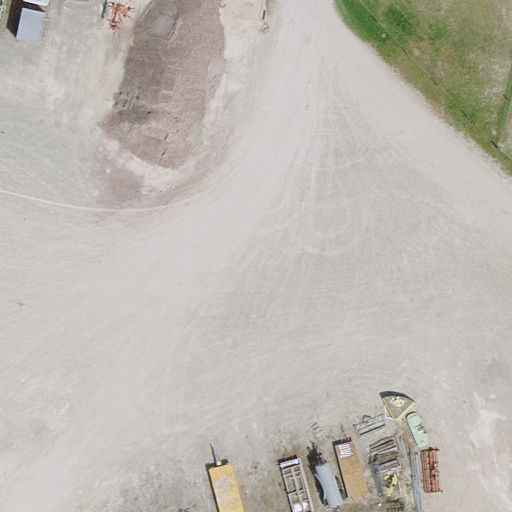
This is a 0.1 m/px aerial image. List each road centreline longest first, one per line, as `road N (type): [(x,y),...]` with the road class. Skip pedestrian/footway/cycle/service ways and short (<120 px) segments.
road 1 (unknown): [(245,78),(128,340),(28,511)]
road 2 (unknown): [(245,78),(204,113),(73,177),(0,183)]
